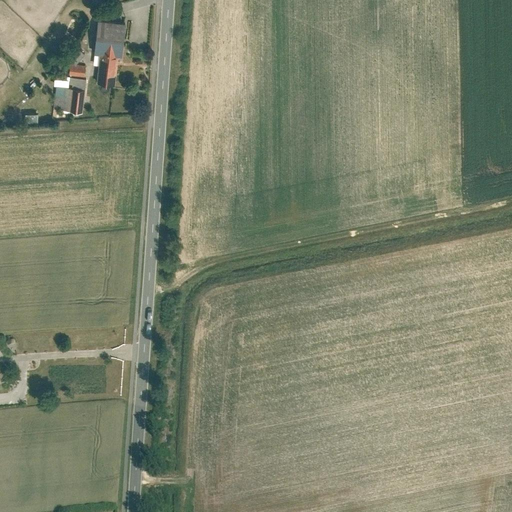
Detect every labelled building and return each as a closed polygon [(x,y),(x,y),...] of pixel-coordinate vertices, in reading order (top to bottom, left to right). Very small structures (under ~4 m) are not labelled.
[(125,25),(96,22),(92,56),(101,57),(98,86),(113,88),(116,60),(121,60),(125,25)] [(74,47),(64,57),(73,66),(84,57),(74,47)] [(49,53),(46,62),(55,65),(58,56),(49,53)] [(84,68),(68,68),(68,82),(53,81),(53,89),(64,89),(63,115),(82,115),(82,99),(85,99),(86,81),(84,81),(84,68)] [(37,117),(22,117),(22,128),(37,127),(37,117)]
